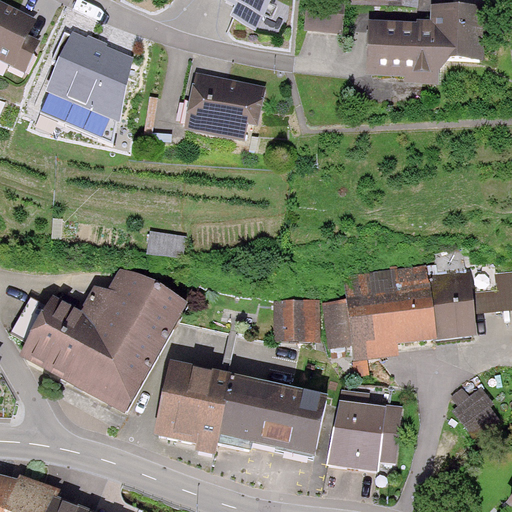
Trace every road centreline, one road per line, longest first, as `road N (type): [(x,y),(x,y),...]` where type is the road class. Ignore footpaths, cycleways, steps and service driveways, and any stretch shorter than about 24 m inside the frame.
road 1 (residential): [(79,0),(201,48),(285,64)]
road 2 (tertiary): [(240,507),(106,458),(36,442)]
